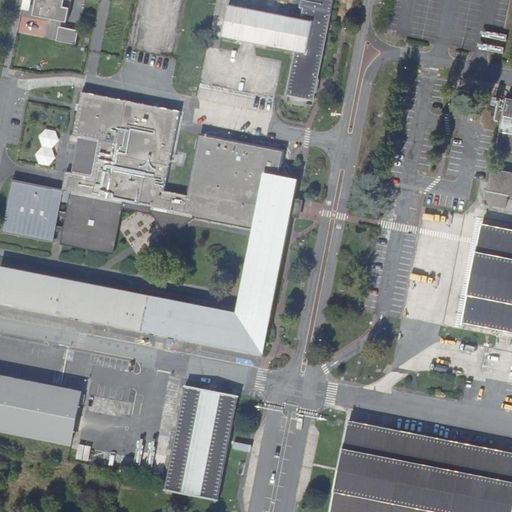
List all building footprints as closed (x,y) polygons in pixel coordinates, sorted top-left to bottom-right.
[(23,0),(21,10),(30,12),(32,0),(23,0)] [(36,0),(33,17),(67,24),(70,9),(71,0),(36,0)] [(332,0),(300,0),(299,8),(304,9),(301,21),(228,6),(222,38),(295,52),(286,96),(313,101),(332,0)] [(59,27),(56,42),(76,46),(79,31),(59,27)] [(71,172),(64,171),(60,192),(68,193),(123,204),(146,209),(169,238),(194,218),(183,215),(186,195),(163,191),(178,112),(80,92),(71,136),(79,138),(71,172)] [(501,100),(492,98),(491,106),(499,108),(501,100)] [(511,101),(507,101),(507,100),(506,99),(496,151),(497,151),(497,150),(511,152),(511,101)] [(263,172),(279,175),(284,151),(199,134),(186,195),(183,215),(194,218),(252,228),(263,172)] [(511,197),(511,174),(492,171),(486,205),(505,209),(508,197),(511,197)] [(263,172),(252,228),(236,313),(0,266),(0,307),(246,352),(264,356),(293,208),(299,179),(279,175),(263,172)] [(60,192),(10,183),(1,233),(51,242),(60,192)] [(123,204),(68,193),(57,245),(112,256),(123,204)] [(511,230),(482,225),(482,224),(462,325),(463,325),(463,324),(511,333),(511,230)] [(0,430),(71,444),(79,405),(83,406),(85,396),(0,379),(0,430)] [(239,397),(185,387),(186,388),(168,480),(166,491),(165,490),(165,491),(218,502),(219,501),(217,501),(238,398),(239,398),(239,397)] [(511,511),(511,453),(349,422),(349,421),(330,511),(511,511)] [(234,442),(233,449),(247,452),(249,445),(234,442)]
